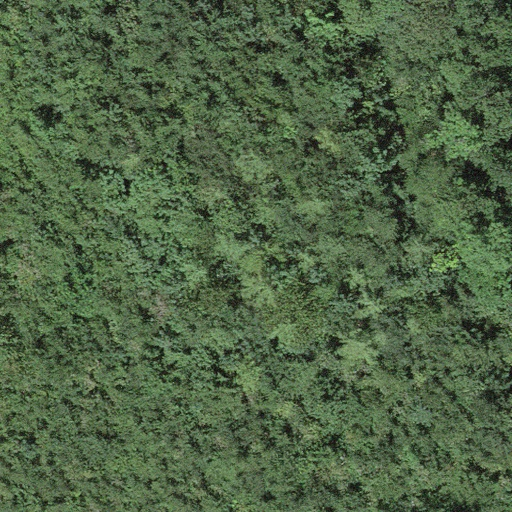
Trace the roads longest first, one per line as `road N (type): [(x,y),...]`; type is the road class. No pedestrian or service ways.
road 1 (track): [(511,344),(410,148),(374,0)]
road 2 (track): [(2,0),(135,281)]
